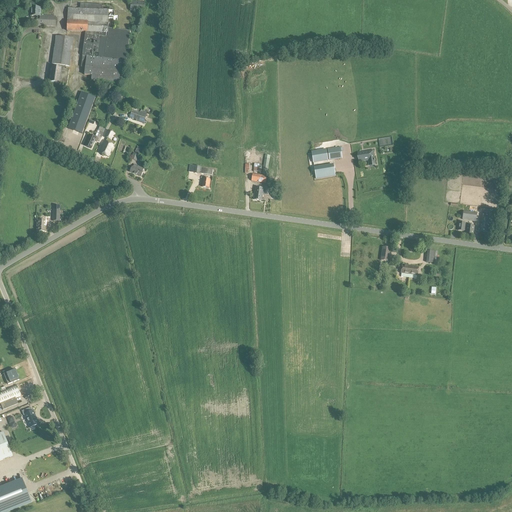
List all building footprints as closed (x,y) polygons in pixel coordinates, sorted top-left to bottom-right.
[(131,2),(130,11),(144,12),(145,3),(131,2)] [(67,32),(86,32),(82,56),(83,56),(82,59),(81,67),(85,68),(84,75),(92,76),(91,81),(118,84),(122,61),(126,62),(130,32),(112,30),(113,11),(101,11),(101,5),(80,5),(80,10),(68,10),(67,32)] [(41,17),(41,9),(31,8),(31,17),(37,17),(41,17)] [(41,17),(37,17),(37,26),(56,27),(56,17),(41,17)] [(53,65),(53,68),(64,69),(65,66),(69,67),(73,39),(56,37),(52,65),(53,65)] [(64,69),(53,68),(52,68),(50,83),(67,85),(69,70),(64,69)] [(96,98),(82,93),(68,129),(82,135),(96,98)] [(147,115),(133,110),(130,118),(144,123),(147,115)] [(97,138),(96,139),(90,136),(85,146),(91,149),(95,142),(97,143),(97,141),(100,142),(105,130),(100,127),(98,131),(100,132),(97,138)] [(105,138),(108,139),(106,142),(101,154),(103,155),(102,156),(104,157),(106,157),(106,156),(108,157),(111,151),(112,151),(113,148),(114,146),(108,143),(110,140),(111,140),(114,134),(108,131),(105,138)] [(330,161),(342,159),(341,148),(328,149),(330,161)] [(326,149),(311,152),(313,163),(328,161),(326,149)] [(373,151),(358,154),(360,162),(368,161),(369,164),(369,163),(374,162),(375,163),(373,151)] [(134,153),(131,160),(138,162),(140,156),(134,153)] [(269,176),(278,176),(278,155),(268,156),(269,176)] [(134,165),(133,168),(132,167),(130,173),(141,178),(143,172),(144,169),(134,165)] [(201,167),(195,166),(190,165),(189,173),(200,175),(201,167)] [(334,165),(314,168),(316,180),(335,176),(334,165)] [(204,177),(203,179),(202,187),(209,188),(210,181),(208,180),(208,178),(204,177)] [(257,184),(255,195),(263,196),(264,189),(267,189),(268,182),(263,181),(263,184),(257,184)] [(462,220),(476,222),(477,213),(464,212),(462,220)] [(480,231),(487,232),(490,233),(491,223),(493,214),(488,213),(488,215),(482,215),(481,223),(480,231)] [(49,221),(37,221),(37,232),(46,232),(46,227),(49,227),(49,221)] [(465,235),(466,235),(473,236),(474,227),(471,226),(472,225),(465,224),(465,223),(459,222),(457,231),(464,232),(464,231),(465,231),(465,235)] [(380,261),(388,262),(390,247),(381,246),(380,261)] [(427,251),(426,263),(436,264),(438,252),(427,251)] [(410,275),(411,267),(402,266),(401,274),(410,275)] [(411,267),(410,275),(418,276),(419,268),(411,267)] [(15,370),(4,375),(6,380),(8,385),(19,381),(19,380),(19,379),(19,378),(18,378),(17,375),(16,373),(17,372),(16,371),(15,371),(15,370)] [(6,390),(5,387),(0,389),(2,392),(0,392),(0,404),(1,405),(3,411),(18,404),(16,399),(21,396),(17,386),(6,390)] [(32,408),(22,412),(24,416),(25,415),(30,428),(37,425),(34,419),(33,416),(34,415),(32,408)] [(0,433),(0,461),(13,456),(3,432),(0,433)] [(22,480),(0,488),(0,511),(7,511),(31,503),(22,480)]
